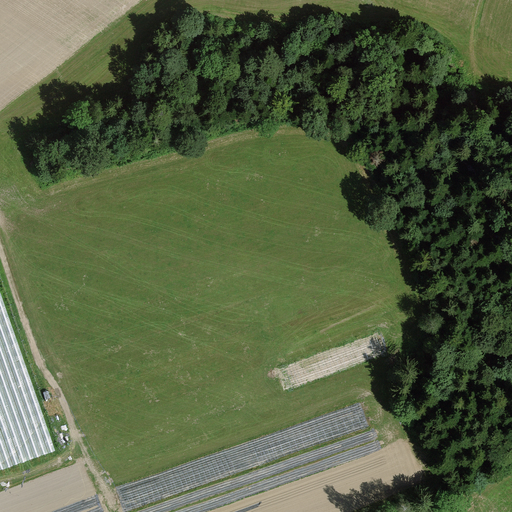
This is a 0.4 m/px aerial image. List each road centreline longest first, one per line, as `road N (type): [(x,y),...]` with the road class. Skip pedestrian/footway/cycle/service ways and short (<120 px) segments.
road 1 (track): [(480,0),(468,59),(475,120),(511,222)]
road 2 (track): [(0,247),(60,408)]
